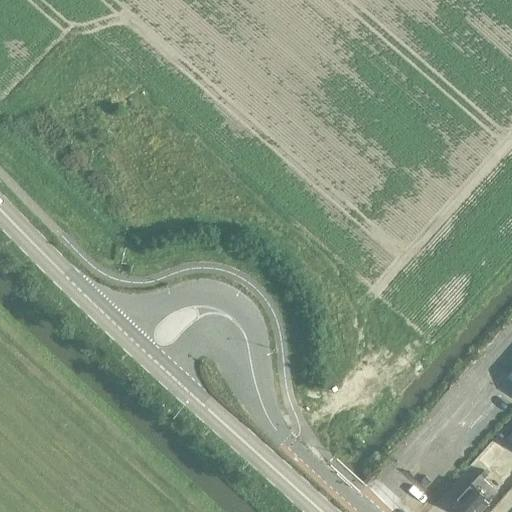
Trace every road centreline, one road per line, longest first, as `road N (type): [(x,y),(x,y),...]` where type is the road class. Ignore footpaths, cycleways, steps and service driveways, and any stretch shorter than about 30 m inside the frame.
road 1 (unclassified): [(239,329),(262,411),(368,511)]
road 2 (secondary): [(323,511),(163,368)]
road 3 (secondary): [(124,331),(0,209)]
road 4 (unclassified): [(239,329),(219,302),(185,292),(156,303),(124,331)]
